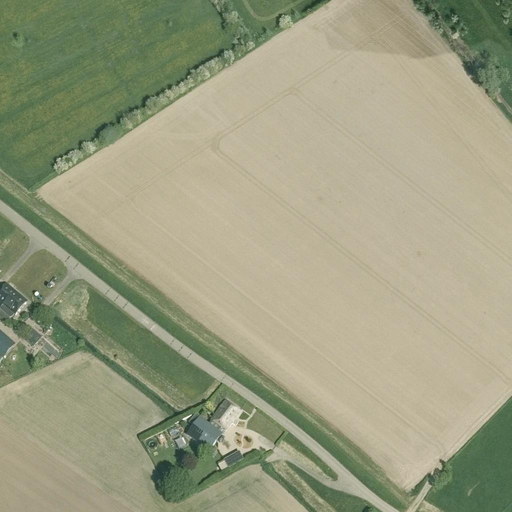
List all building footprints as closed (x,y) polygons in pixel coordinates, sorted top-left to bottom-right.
[(0,318),(7,325),(12,318),(13,317),(14,318),(27,303),(7,285),(0,292),(0,306),(2,308),(1,309),(0,310),(0,318)] [(33,318),(37,322),(43,316),(39,312),(33,318)] [(43,330),(38,335),(62,357),(67,352),(43,330)] [(0,363),(3,359),(4,359),(13,348),(0,336),(0,363)] [(31,349),(35,346),(31,338),(26,340),(31,349)] [(72,342),(67,349),(71,352),(76,346),(72,342)] [(18,364),(22,357),(17,353),(13,360),(18,364)] [(226,433),(230,427),(241,412),(226,401),(223,406),(216,417),(212,423),(226,433)] [(197,441),(211,451),(216,445),(215,445),(222,435),(209,426),(200,419),(194,428),(203,434),(202,435),(197,441)] [(170,442),(172,447),(181,443),(183,449),(196,442),(191,431),(170,442)] [(223,461),(228,469),(236,465),(231,456),(223,461)]
